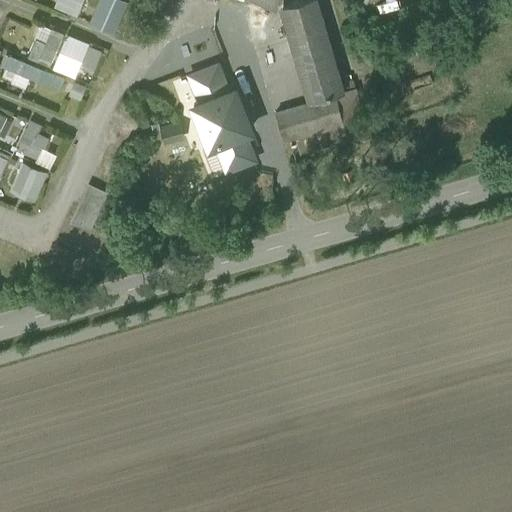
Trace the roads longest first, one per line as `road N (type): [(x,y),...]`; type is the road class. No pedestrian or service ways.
road 1 (tertiary): [(511,178),(0,326)]
road 2 (unknown): [(303,239),(250,49)]
